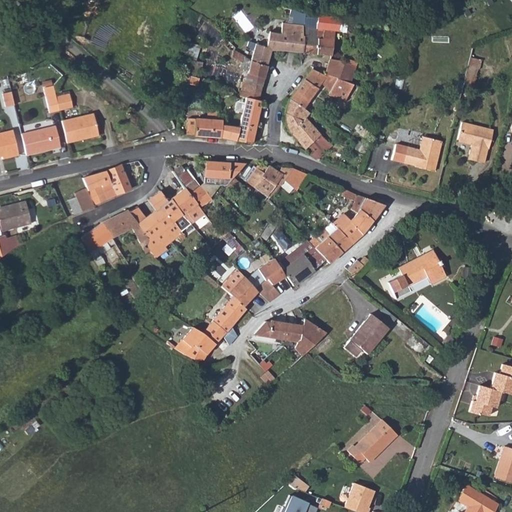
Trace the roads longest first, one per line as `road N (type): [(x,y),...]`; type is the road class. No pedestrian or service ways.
road 1 (residential): [(500,236),(405,511)]
road 2 (residential): [(405,202),(291,304),(255,319),(224,353),(191,362)]
road 3 (residential): [(155,149),(149,184),(72,233),(98,278)]
road 4 (residential): [(0,185),(155,149)]
road 5 (residential): [(276,153),(405,202)]
road 6 (residential): [(155,149),(203,144),(276,153)]
